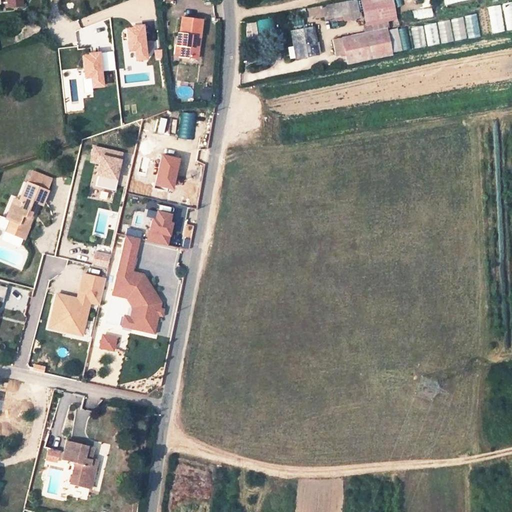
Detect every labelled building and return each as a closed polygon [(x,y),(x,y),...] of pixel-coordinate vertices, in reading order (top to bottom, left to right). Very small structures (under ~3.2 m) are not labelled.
[(20,0),(7,0),(9,10),(22,8),(20,0)] [(395,19),(390,0),(359,0),(365,26),(395,19)] [(314,18),(323,17),(324,20),(342,16),(343,20),(358,17),(354,1),(321,7),(306,10),(308,17),(314,16),(314,18)] [(129,16),(131,23),(141,20),(139,13),(129,16)] [(192,43),(193,33),(198,34),(200,18),(180,15),(179,31),(176,31),(175,42),(180,43),(179,54),(196,56),(198,44),(192,43)] [(410,25),(411,45),(465,40),(463,20),(410,25)] [(397,29),(400,51),(409,49),(406,27),(397,29)] [(317,54),(312,28),(291,32),(294,46),(286,47),(288,58),(298,57),(317,54)] [(386,29),(331,40),(335,56),(344,55),(346,63),(391,55),(386,29)] [(180,113),(179,138),(194,139),(195,113),(180,113)] [(95,164),(90,185),(113,190),(121,151),(90,145),(86,162),(95,164)] [(142,161),(138,180),(154,183),(158,165),(142,161)] [(29,184),(46,191),(51,179),(33,172),(29,184)] [(17,200),(12,211),(13,212),(10,221),(6,220),(3,218),(0,220),(0,219),(0,228),(25,238),(29,226),(33,218),(30,217),(31,213),(34,214),(37,208),(34,207),(35,202),(38,204),(42,205),(48,192),(46,191),(29,184),(28,184),(21,202),(17,200)] [(10,221),(13,212),(12,211),(17,200),(13,199),(9,210),(6,220),(10,221)] [(171,223),(154,219),(149,241),(166,245),(171,223)] [(139,239),(125,235),(120,255),(135,258),(139,239)] [(93,250),(88,268),(104,272),(109,254),(93,250)] [(134,263),(119,261),(117,268),(132,271),(134,263)] [(132,271),(117,268),(112,292),(128,295),(135,307),(130,329),(154,334),(158,316),(160,308),(161,303),(143,274),(132,271)] [(87,303),(97,305),(102,276),(79,272),(75,296),(51,292),(45,330),(81,336),(87,303)] [(128,295),(112,292),(111,295),(126,299),(131,308),(129,317),(123,316),(121,327),(130,329),(135,307),(128,295)] [(97,349),(113,350),(114,335),(98,334),(97,349)] [(32,384),(29,396),(41,398),(43,386),(32,384)] [(93,447),(65,441),(61,461),(75,464),(70,486),(89,490),(92,477),(86,476),(91,457),(93,447)] [(97,458),(91,457),(86,476),(92,477),(97,458)]
